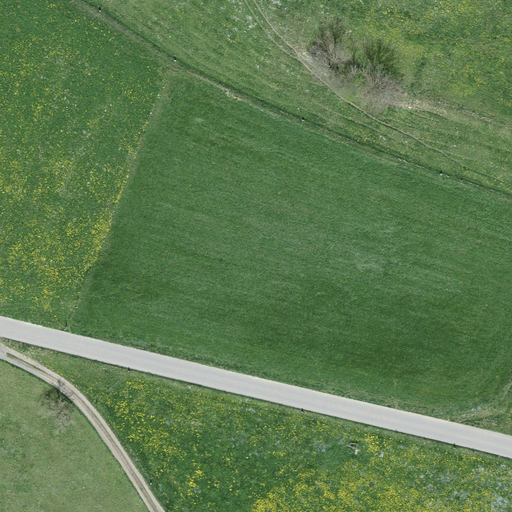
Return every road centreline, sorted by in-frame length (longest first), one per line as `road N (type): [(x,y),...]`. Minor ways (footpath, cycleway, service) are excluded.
road 1 (unclassified): [(511,447),(0,327)]
road 2 (track): [(0,354),(73,398),(149,511)]
